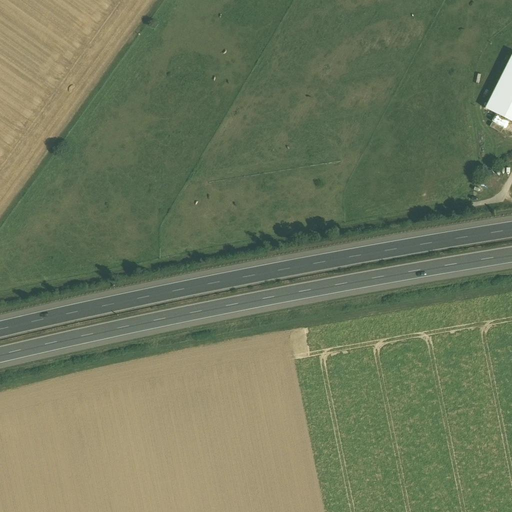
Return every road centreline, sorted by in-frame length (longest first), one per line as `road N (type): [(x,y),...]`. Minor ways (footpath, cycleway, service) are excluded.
road 1 (motorway): [(511,228),(0,332)]
road 2 (track): [(0,389),(511,289)]
road 3 (motorway): [(0,355),(297,291),(511,256)]
road 4 (track): [(499,199),(0,303)]
road 5 (track): [(0,222),(161,0)]
